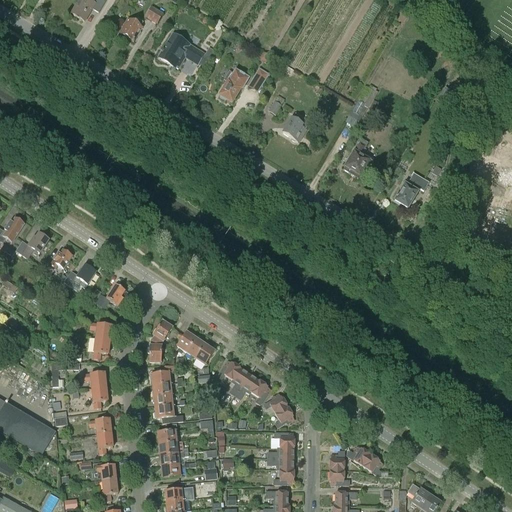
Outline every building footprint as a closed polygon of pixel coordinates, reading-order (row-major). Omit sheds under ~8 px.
[(86,0),(78,0),(70,15),(84,23),(91,10),(99,14),(107,1),(105,0),(94,0),(93,4),(86,0)] [(151,9),(144,19),(156,26),(162,16),(151,9)] [(128,20),(119,35),(120,36),(120,37),(125,40),(126,39),(133,43),(142,28),(140,27),(142,24),(137,21),(135,24),(128,20)] [(172,36),(158,59),(175,69),(176,67),(179,68),(182,63),(179,62),(184,55),(192,60),(191,62),(197,66),(198,64),(205,69),(210,59),(209,59),(214,52),(208,49),(204,56),(197,52),(197,53),(188,47),(189,46),(183,43),(185,42),(176,36),(175,38),(172,36)] [(264,54),(259,62),(266,66),(271,58),(264,54)] [(286,67),(283,73),(291,77),(294,72),(286,67)] [(259,70),(249,87),(258,92),(268,76),(259,70)] [(232,104),(240,90),(241,91),(248,80),(235,72),(233,76),(230,75),(226,82),(227,83),(219,97),(220,98),(219,99),(225,102),(226,101),(232,104)] [(276,99),(268,113),(275,117),(283,103),(276,99)] [(346,123),(355,128),(362,118),(352,112),(346,123)] [(292,119),(282,135),(291,140),(292,142),(294,143),(296,143),(297,144),(309,124),(296,116),(294,120),(292,119)] [(361,141),(343,171),(357,180),(361,173),(365,175),(366,174),(370,176),(373,170),(369,168),(372,164),(359,157),(367,144),(361,141)] [(431,175),(436,178),(440,171),(435,168),(431,175)] [(407,181),(394,202),(407,210),(419,190),(423,193),(429,184),(419,178),(419,177),(413,173),(410,177),(411,178),(409,182),(407,181)] [(0,230),(0,243),(3,245),(9,236),(15,240),(24,226),(21,225),(21,223),(18,221),(17,221),(14,220),(11,224),(9,223),(3,233),(0,230)] [(15,253),(26,260),(33,251),(39,255),(48,242),(38,236),(35,240),(33,239),(28,247),(22,243),(15,253)] [(48,265),(50,263),(45,260),(39,269),(51,277),(57,268),(63,271),(72,258),(70,257),(71,255),(65,251),(64,253),(62,252),(59,256),(57,255),(50,266),(48,265)] [(63,285),(76,294),(81,287),(85,290),(96,274),(94,273),(94,272),(90,269),(89,270),(84,266),(77,278),(70,274),(63,285)] [(93,305),(104,312),(109,303),(117,308),(122,301),(124,302),(128,296),(115,287),(106,301),(99,296),(93,305)] [(53,320),(48,328),(54,332),(59,324),(53,320)] [(153,337),(153,338),(162,344),(172,330),(162,323),(157,331),(155,331),(152,334),(154,336),(153,337)] [(19,335),(24,338),(30,329),(25,326),(19,335)] [(38,326),(32,335),(30,338),(36,342),(44,330),(38,326)] [(96,332),(95,340),(109,342),(111,328),(97,326),(90,326),(89,332),(96,332)] [(181,341),(177,348),(186,354),(195,340),(191,338),(191,336),(188,334),(187,335),(186,334),(183,338),(179,335),(177,338),(181,341)] [(162,344),(153,338),(150,343),(150,348),(149,348),(149,350),(147,350),(147,354),(149,355),(148,365),(160,365),(162,345),(162,344)] [(109,342),(95,340),(93,354),(94,354),(93,361),(99,362),(100,355),(107,356),(109,342)] [(186,354),(195,360),(204,347),(200,344),(201,342),(197,340),(196,341),(195,340),(186,354)] [(204,347),(195,360),(204,367),(214,353),(209,350),(210,348),(207,346),(205,347),(204,347)] [(223,370),(217,379),(221,381),(223,376),(232,383),(240,372),(241,371),(231,365),(227,363),(224,368),(223,370)] [(58,381),(58,377),(58,372),(63,372),(65,372),(65,365),(52,365),(52,372),(52,374),(53,389),(59,389),(58,381)] [(151,378),(150,378),(150,383),(152,383),(152,387),(169,386),(168,375),(176,374),(175,368),(160,369),(161,375),(151,376),(151,378)] [(232,389),(229,394),(234,398),(248,377),(240,372),(232,383),(229,387),(232,389)] [(90,383),(91,390),(105,389),(104,374),(90,376),(90,377),(83,377),(84,383),(90,383)] [(248,377),(234,398),(239,402),(245,393),(248,396),(249,394),(257,383),(248,377)] [(257,383),(249,394),(259,400),(256,405),(259,407),(267,396),(270,391),(266,389),(267,388),(257,382),(257,383)] [(153,393),(151,393),(152,399),(171,397),(169,386),(152,387),(153,393)] [(105,389),(91,390),(93,404),(94,404),(94,411),(100,410),(100,404),(107,403),(105,389)] [(270,408),(274,415),(287,409),(281,399),(280,400),(278,396),(271,400),(272,401),(263,406),(266,411),(270,408)] [(171,397),(152,399),(153,404),(154,404),(155,410),(172,408),(171,397)] [(0,433),(41,458),(55,434),(7,405),(8,404),(6,403),(5,405),(0,401),(0,433)] [(155,414),(154,414),(154,420),(156,419),(156,421),(160,420),(161,426),(182,424),(181,417),(173,418),(172,408),(155,410),(155,414)] [(287,409),(274,415),(279,422),(274,425),(277,430),(286,424),(287,426),(294,422),(292,418),(287,409)] [(66,419),(54,420),(55,428),(67,427),(66,419)] [(95,429),(96,437),(110,435),(109,421),(95,422),(95,423),(88,424),(89,430),(95,429)] [(239,421),(238,428),(245,429),(246,422),(239,421)] [(210,431),(210,436),(216,436),(214,423),(202,424),(203,432),(210,431)] [(157,434),(159,446),(176,444),(175,443),(178,443),(176,426),(165,427),(166,434),(157,434)] [(110,435),(96,437),(98,451),(99,451),(99,458),(105,457),(104,450),(112,449),(110,435)] [(280,440),(279,451),(293,451),(293,440),(293,436),(285,436),(284,438),(280,438),(280,436),(274,436),(274,440),(280,440)] [(159,447),(158,448),(158,452),(159,452),(160,457),(177,455),(188,454),(187,450),(176,451),(176,444),(159,446),(159,447)] [(346,458),(362,468),(370,456),(360,450),(360,451),(356,449),(352,456),(349,454),(346,458)] [(267,455),(267,461),(292,461),(292,451),(293,451),(279,451),(277,451),(277,455),(267,455)] [(160,462),(159,463),(160,467),(161,467),(161,469),(178,467),(177,459),(188,458),(188,454),(177,455),(160,457),(160,462)] [(329,461),(329,472),(343,473),(343,454),(338,454),(338,457),(336,457),(330,457),(330,461),(329,461)] [(370,456),(362,468),(377,479),(380,474),(377,472),(382,466),(378,463),(379,463),(370,456)] [(267,461),(267,468),(277,468),(277,472),(279,472),(292,471),(292,461),(267,461)] [(0,470),(6,474),(10,468),(0,462),(0,470)] [(94,484),(100,483),(115,481),(114,467),(101,468),(100,465),(92,466),(94,484)] [(178,467),(161,469),(162,480),(179,478),(178,471),(196,469),(195,465),(178,467)] [(213,470),(207,471),(203,471),(204,482),(216,481),(215,470),(213,470)] [(293,471),(292,471),(279,472),(279,482),(273,482),(273,487),(279,487),(279,485),(284,485),(284,487),(286,487),(292,487),(292,483),(293,483),(293,471)] [(343,473),(329,472),(329,483),(330,483),(330,488),(338,488),(338,486),(342,486),(342,488),(348,488),(348,483),(343,483),(343,473)] [(115,481),(100,483),(102,497),(103,504),(109,503),(110,496),(117,495),(115,481)] [(202,485),(203,497),(215,496),(214,484),(202,485)] [(420,511),(430,498),(419,491),(412,486),(407,494),(414,499),(410,505),(412,506),(410,508),(414,510),(412,511),(420,511)] [(165,505),(182,503),(184,503),(183,491),(164,493),(165,505)] [(266,494),(265,501),(273,501),(273,508),(286,508),(286,507),(289,507),(289,506),(287,506),(287,494),(266,494)] [(335,495),(334,507),(348,507),(348,501),(356,501),(356,495),(335,495)] [(235,498),(226,498),(227,506),(235,506),(235,498)] [(430,498),(420,511),(435,511),(440,505),(430,498)] [(0,502),(0,511),(25,511),(3,499),(1,503),(0,502)] [(76,501),(64,502),(64,511),(77,510),(76,501)] [(164,510),(164,511),(183,511),(182,503),(165,505),(166,510),(164,510)]
